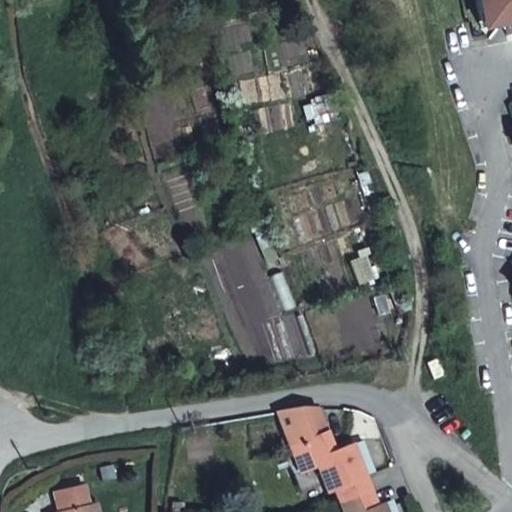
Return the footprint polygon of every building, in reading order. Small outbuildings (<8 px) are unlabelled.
[(511,0),(474,0),(477,11),(497,24),(498,22),(504,26),(505,34),(511,32),(511,0)] [(497,24),(477,11),(480,28),(497,24)] [(438,355),(428,360),(435,376),(445,372),(438,355)] [(330,482),(338,500),(343,511),(385,511),(381,499),(376,501),(349,438),(329,447),(322,429),(287,444),(294,462),(312,454),(325,484),(330,482)] [(47,499),(50,511),(82,511),(83,511),(79,492),(47,499)]
